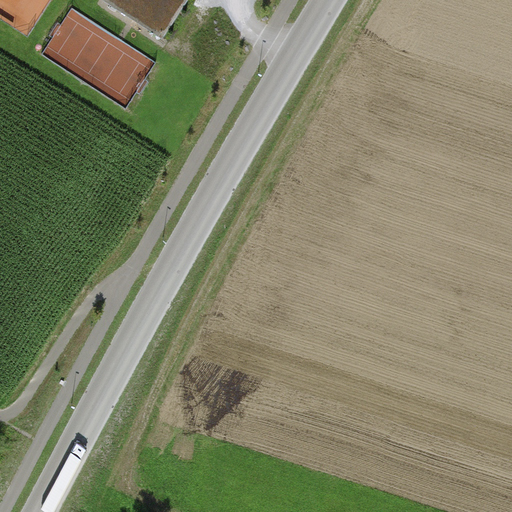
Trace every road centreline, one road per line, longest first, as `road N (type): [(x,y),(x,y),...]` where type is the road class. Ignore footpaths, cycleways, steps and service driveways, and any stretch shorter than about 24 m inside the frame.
road 1 (track): [(165,511),(139,492),(122,458),(376,0)]
road 2 (unclassified): [(43,511),(330,0)]
road 3 (track): [(0,415),(30,397),(83,313),(107,289),(126,284)]
